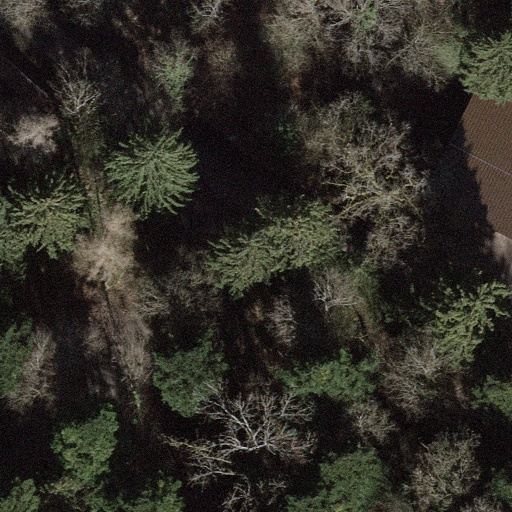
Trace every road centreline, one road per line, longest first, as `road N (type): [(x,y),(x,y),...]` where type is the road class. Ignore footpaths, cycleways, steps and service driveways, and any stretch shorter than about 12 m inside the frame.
road 1 (track): [(226,191),(97,407),(0,473)]
road 2 (track): [(226,191),(511,341)]
road 3 (track): [(16,0),(226,191)]
